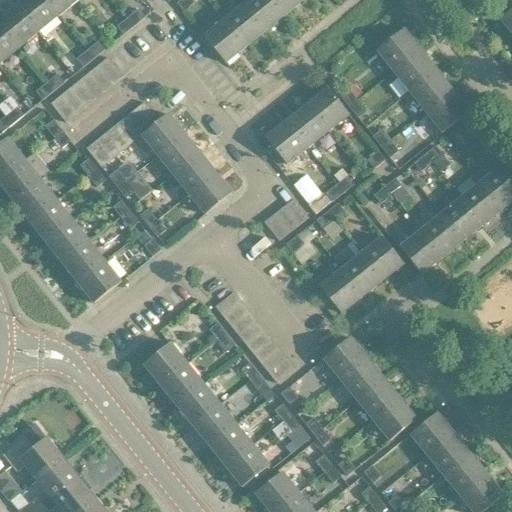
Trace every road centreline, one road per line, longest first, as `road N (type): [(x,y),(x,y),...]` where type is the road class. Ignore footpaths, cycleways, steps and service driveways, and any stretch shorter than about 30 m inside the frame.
road 1 (residential): [(214,240),(256,206),(259,180),(171,67),(76,141)]
road 2 (tertiary): [(193,511),(70,362)]
road 3 (residential): [(70,362),(214,240)]
road 4 (residential): [(214,240),(307,356)]
